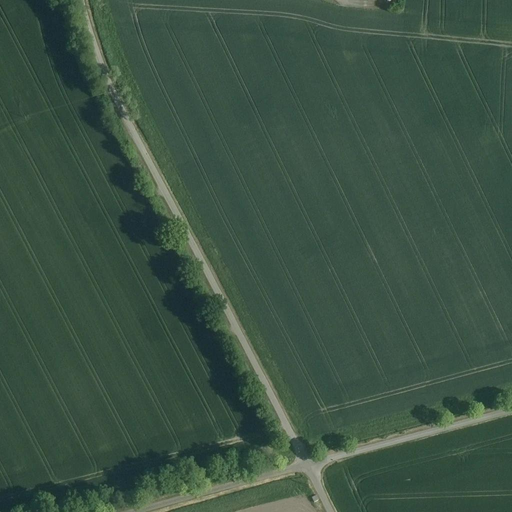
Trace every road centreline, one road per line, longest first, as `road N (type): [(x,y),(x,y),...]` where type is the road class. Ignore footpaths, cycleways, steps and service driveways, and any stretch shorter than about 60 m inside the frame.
road 1 (unclassified): [(82,0),(118,95),(308,467)]
road 2 (unclassified): [(308,467),(511,410)]
road 3 (unclassified): [(308,467),(138,511)]
